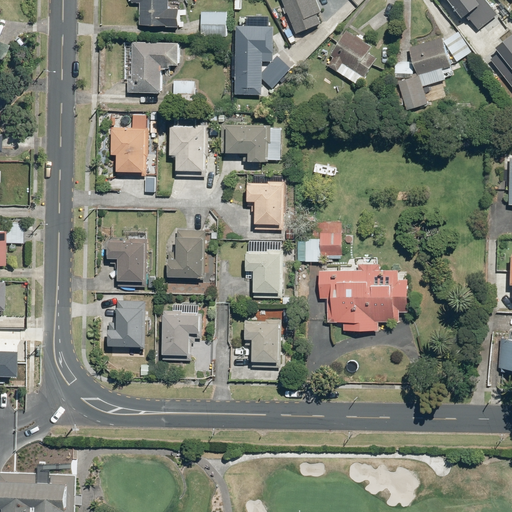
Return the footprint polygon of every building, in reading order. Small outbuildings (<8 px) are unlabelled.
[(144,0),(144,21),(185,22),(187,11),(186,3),(175,3),(175,0),(144,0)] [(320,12),(315,0),(287,0),(289,4),(286,5),(289,11),(291,10),(300,32),(320,24),(316,14),(320,12)] [(478,5),(474,0),(447,0),(461,18),(466,14),(478,29),(496,15),(484,0),(478,5)] [(231,8),(206,8),(206,34),(231,33),(231,8)] [(251,22),(241,22),(240,91),(267,91),(268,57),(279,58),(279,22),(274,22),(274,12),(251,12),(251,22)] [(370,47),(345,31),(335,44),(330,56),(333,58),(327,66),(358,86),(363,78),(375,59),(367,53),(370,47)] [(511,34),(495,48),(498,52),(489,58),(511,87),(511,34)] [(13,42),(0,37),(0,55),(8,58),(13,42)] [(186,37),(138,38),(139,74),(133,75),(134,88),(168,88),(168,63),(176,63),(176,59),(186,59),(186,37)] [(441,38),(408,48),(410,64),(417,76),(397,82),(406,111),(427,104),(421,87),(444,80),(441,69),(450,67),(441,38)] [(195,81),(173,80),(172,101),(194,102),(195,81)] [(235,122),(226,121),(225,150),(256,151),(256,155),(285,155),(285,125),(275,125),(276,120),(235,119),(235,122)] [(213,121),(174,120),(174,153),(181,153),(181,173),(210,173),(210,165),(212,165),(213,121)] [(153,123),(119,123),(119,124),(115,124),(115,153),(121,153),(121,172),(151,173),(151,166),(153,166),(153,123)] [(255,180),(252,180),(252,203),(256,203),(256,209),(259,209),(259,226),(288,226),(288,218),(290,218),(290,209),(291,179),(255,178),(255,180)] [(0,260),(10,260),(11,225),(3,225),(4,217),(0,217),(0,260)] [(347,219),(326,219),(326,253),(347,253),(348,239),(347,219)] [(178,249),(173,249),(172,275),(211,276),(212,231),(210,231),(210,228),(181,227),(181,244),(178,244),(178,249)] [(154,236),(116,235),(116,237),(112,237),(112,256),(114,256),(114,260),(119,261),(119,266),(122,266),(122,283),(153,284),(154,236)] [(289,248),(255,247),(255,248),(251,248),(250,268),(256,268),(255,278),(258,278),(258,295),(286,296),(287,286),(288,286),(289,248)] [(333,294),(333,318),(349,318),(349,328),(369,325),(384,327),(384,317),(407,316),(406,307),(415,306),(416,289),(414,274),(405,274),(405,264),(326,266),(326,295),(333,294)] [(151,297),(121,297),(121,315),(118,315),(118,320),(113,319),(112,343),(134,344),(134,346),(150,346),(150,344),(150,340),(152,340),(152,301),(151,301),(151,297)] [(209,308),(168,307),(167,357),(195,357),(196,349),(198,349),(198,326),(209,327),(209,308)] [(288,317),(253,316),(253,318),(250,318),(249,342),(260,342),(260,354),(287,355),(288,317)] [(0,375),(16,376),(17,352),(0,351),(0,375)] [(40,482),(0,480),(0,507),(5,508),(4,511),(67,511),(68,483),(40,482)]
